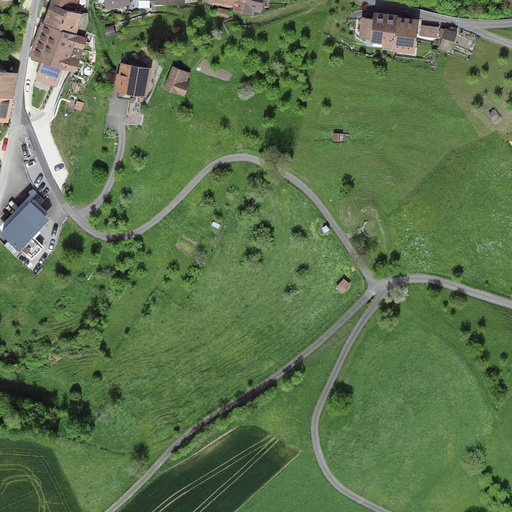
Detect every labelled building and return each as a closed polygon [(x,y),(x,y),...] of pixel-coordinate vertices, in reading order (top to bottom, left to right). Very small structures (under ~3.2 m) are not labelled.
[(51,0),(50,3),(74,12),(78,0),(51,0)] [(130,0),(104,0),(107,10),(131,5),(130,0)] [(214,2),(213,6),(218,7),(230,10),(232,10),(253,15),(254,12),(261,13),(263,0),(213,0),(213,2),(214,2)] [(41,22),(29,56),(33,58),(32,58),(41,62),(35,80),(57,87),(63,69),(75,73),(88,38),(76,34),(83,15),(74,12),(50,3),(43,23),(41,22)] [(228,19),(230,10),(218,7),(216,16),(228,19)] [(382,48),(394,50),(395,35),(396,35),(398,18),(399,15),(374,13),(373,19),(371,40),(371,43),(382,45),(382,48)] [(371,40),(373,19),(362,18),(359,38),(371,40)] [(395,35),(394,50),(394,52),(415,54),(419,20),(398,18),(396,35),(395,35)] [(438,38),(439,27),(421,25),(420,36),(438,38)] [(113,26),(104,28),(106,37),(116,35),(113,26)] [(443,38),(439,48),(451,52),(457,32),(446,28),(445,29),(441,28),(438,36),(443,38)] [(117,74),(114,91),(146,97),(151,68),(121,63),(119,74),(117,74)] [(173,66),(164,89),(184,97),(190,82),(188,82),(191,73),(173,66)] [(0,122),(8,123),(18,73),(0,70),(0,122)] [(502,119),(494,109),(488,114),(496,124),(502,119)] [(34,200),(31,203),(45,216),(48,213),(34,200)] [(31,203),(30,202),(3,231),(0,234),(8,241),(20,253),(22,251),(32,260),(42,249),(32,239),(39,231),(49,220),(45,216),(31,203)] [(41,233),(39,231),(32,239),(42,249),(44,247),(35,238),(41,233)] [(16,257),(20,253),(8,241),(4,246),(16,257)] [(344,279),(335,287),(343,294),(351,285),(344,279)]
